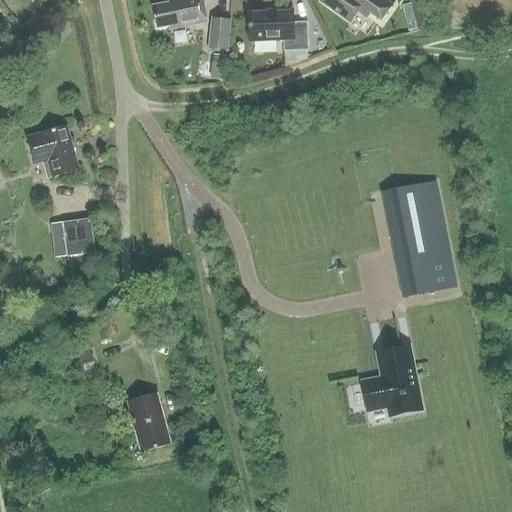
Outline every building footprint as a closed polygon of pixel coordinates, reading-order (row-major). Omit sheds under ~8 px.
[(50,0),(58,11),(71,0),(50,0)] [(170,30),(206,23),(201,0),(170,0),(168,0),(169,4),(153,8),(157,29),(169,26),(170,30)] [(383,0),(320,0),(319,2),(349,24),(357,12),(366,18),(369,13),(380,22),(392,6),(383,0)] [(429,22),(423,1),(411,4),(416,25),(429,22)] [(283,52),(308,51),(307,23),(293,23),(292,11),(248,13),(249,42),(283,40),(283,52)] [(211,18),(208,49),(227,52),(231,20),(211,18)] [(0,69),(5,75),(15,67),(0,48),(0,69)] [(220,61),(220,77),(231,78),(232,61),(220,61)] [(66,127),(40,135),(26,138),(33,165),(43,163),(47,180),(79,171),(66,127)] [(453,287),(433,185),(386,195),(400,267),(420,264),(426,293),(453,287)] [(53,224),(57,257),(97,251),(93,219),(53,224)] [(41,274),(40,270),(36,267),(32,268),(29,272),(29,276),(34,279),(39,278),(41,274)] [(0,290),(0,309),(10,308),(7,298),(2,299),(0,290)] [(31,364),(36,385),(94,369),(89,348),(31,364)] [(408,348),(377,354),(382,379),(362,383),(368,411),(388,407),(389,416),(421,410),(408,348)] [(141,452),(171,444),(157,395),(128,403),(141,452)]
